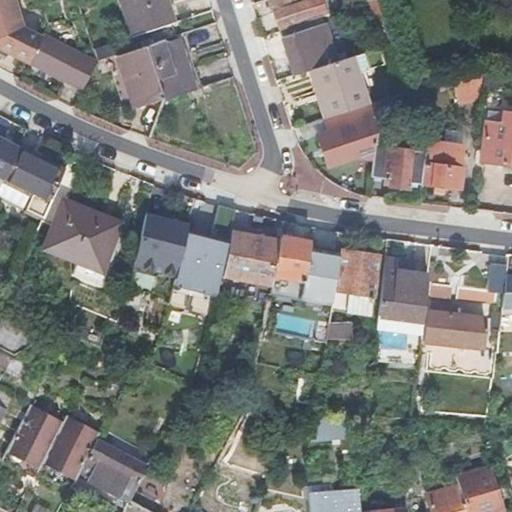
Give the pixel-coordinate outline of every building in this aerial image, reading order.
[(0,0),(0,48),(6,52),(26,62),(40,38),(22,28),(13,0),(0,0)] [(164,0),(119,0),(131,36),(172,23),(164,0)] [(267,0),(278,30),(336,11),(333,0),(323,0),(318,2),(317,0),(267,0)] [(381,47),(392,43),(379,0),(368,0),(366,1),(381,47)] [(314,26),(280,37),(292,74),(326,63),(314,26)] [(26,62),(81,90),(95,63),(41,35),(40,38),(26,62)] [(163,99),(193,89),(178,40),(163,44),(161,39),(146,44),(162,98),(163,99)] [(132,107),(162,98),(146,44),(115,54),(132,107)] [(366,105),(351,57),(312,69),(320,98),(316,100),(321,118),(323,118),(366,105)] [(320,98),(312,69),(307,71),(316,100),(320,98)] [(476,98),(480,70),(449,79),(455,101),(476,98)] [(428,99),(430,85),(408,91),(391,97),(396,111),(428,99)] [(378,101),(366,105),(323,118),(327,131),(313,136),(323,167),(351,158),(370,159),(372,147),(378,101)] [(485,111),(484,121),(500,123),(500,120),(501,120),(501,113),(485,111)] [(511,114),(501,113),(501,120),(500,120),(500,123),(484,121),(478,161),(511,165),(511,114)] [(0,176),(16,147),(0,138),(0,176)] [(459,145),(423,141),(418,183),(432,185),(441,186),(457,188),(460,169),(458,169),(460,155),(459,145)] [(0,176),(0,179),(47,202),(62,169),(16,147),(0,176)] [(409,152),(372,147),(370,159),(368,176),(387,178),(386,187),(404,190),(409,152)] [(441,194),(441,186),(432,185),(431,192),(441,194)] [(115,224),(61,202),(42,248),(97,270),(115,224)] [(216,227),(157,210),(147,246),(160,250),(154,272),(200,285),(216,227)] [(268,285),(269,280),(277,242),(228,231),(217,275),(268,285)] [(276,275),(301,281),(308,246),(308,243),(278,237),(277,242),(269,280),(274,281),(276,275)] [(301,281),(332,286),(337,251),(308,246),(301,281)] [(331,290),(328,310),(354,314),(366,316),(368,304),(375,255),(362,253),(354,252),(341,250),(336,291),(331,290)] [(381,261),(374,319),(419,325),(421,310),(425,278),(403,274),(405,265),(381,261)] [(502,280),(504,268),(489,266),(485,293),(500,295),(502,280)] [(500,295),(498,308),(511,308),(511,280),(502,280),(500,295)] [(440,313),(426,311),(422,341),(474,348),(479,345),(483,319),(456,315),(457,308),(441,305),(440,313)] [(421,310),(419,325),(417,341),(422,341),(426,311),(421,310)] [(324,336),(348,335),(347,324),(326,324),(324,336)] [(324,336),(322,347),(348,346),(348,335),(324,336)] [(57,511),(69,490),(77,474),(95,441),(99,434),(65,416),(61,423),(29,406),(0,459),(28,475),(37,459),(43,462),(45,457),(49,459),(42,473),(36,470),(32,477),(13,511),(57,511)] [(348,435),(346,417),(312,416),(307,439),(348,435)] [(77,474),(128,501),(146,467),(95,441),(77,474)] [(28,475),(32,477),(36,470),(42,473),(49,459),(45,457),(43,462),(37,459),(28,475)] [(69,490),(97,505),(109,511),(121,511),(128,501),(77,474),(69,490)] [(500,511),(490,476),(458,485),(465,511),(500,511)] [(465,511),(458,485),(425,494),(429,511),(465,511)] [(356,511),(354,488),(306,493),(307,511),(356,511)] [(121,511),(147,511),(128,501),(121,511)]
